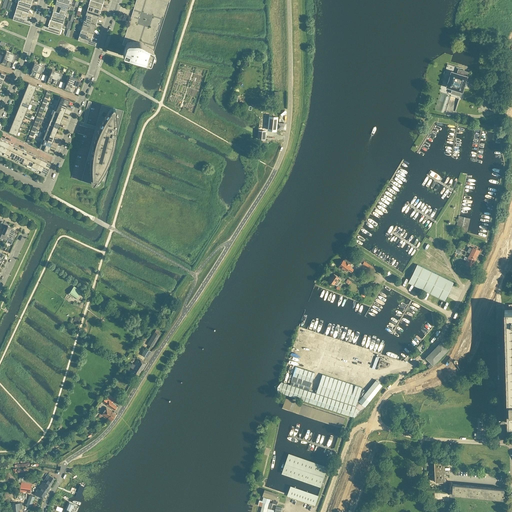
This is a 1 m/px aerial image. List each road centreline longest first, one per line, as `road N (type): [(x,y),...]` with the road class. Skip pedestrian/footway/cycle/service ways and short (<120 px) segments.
road 1 (unclassified): [(42,511),(62,466),(112,422),(274,170),(288,119),(288,0)]
road 2 (residential): [(502,443),(497,303),(504,243)]
road 3 (unclassified): [(369,423),(385,394),(441,339),(451,316)]
road 4 (unclassified): [(369,423),(427,439),(502,443)]
